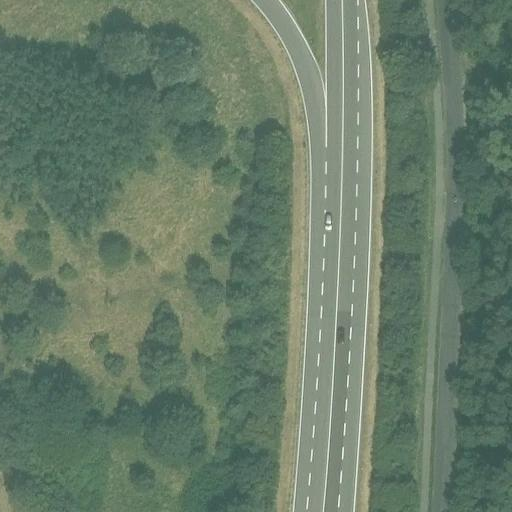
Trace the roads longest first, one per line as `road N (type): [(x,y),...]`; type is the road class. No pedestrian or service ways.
road 1 (unclassified): [(432,511),(445,201),(442,0)]
road 2 (primary): [(276,0),(297,30),(317,101),(339,275)]
road 3 (primary): [(339,275),(342,0)]
road 4 (primary): [(322,511),(339,275)]
